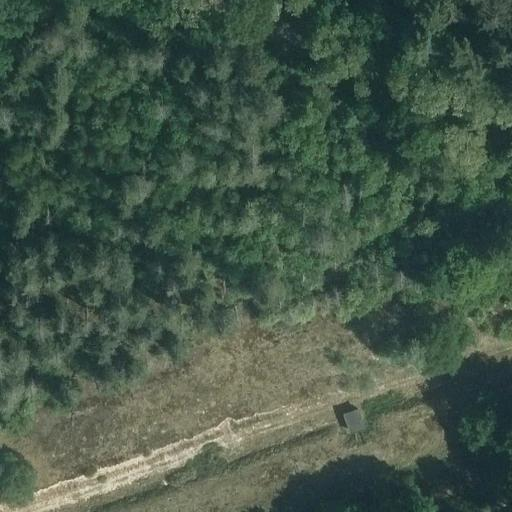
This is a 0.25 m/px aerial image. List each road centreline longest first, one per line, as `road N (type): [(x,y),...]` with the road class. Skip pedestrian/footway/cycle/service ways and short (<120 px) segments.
road 1 (track): [(511,126),(203,0)]
road 2 (track): [(387,511),(394,477),(511,401)]
